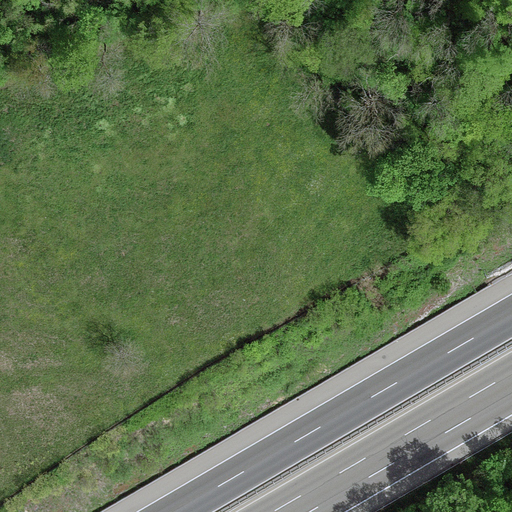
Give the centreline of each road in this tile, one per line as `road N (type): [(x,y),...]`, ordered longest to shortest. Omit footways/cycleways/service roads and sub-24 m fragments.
road 1 (motorway): [(511,315),(174,511)]
road 2 (motorway): [(289,511),(511,382)]
